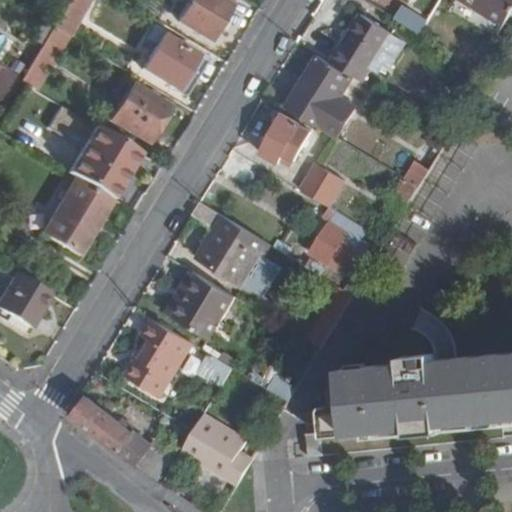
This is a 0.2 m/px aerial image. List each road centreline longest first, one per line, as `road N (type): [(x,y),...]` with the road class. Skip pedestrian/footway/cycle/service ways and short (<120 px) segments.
road 1 (residential): [(292,0),(36,421)]
road 2 (residential): [(281,511),(278,490),(511,468)]
road 3 (residential): [(151,511),(36,421)]
